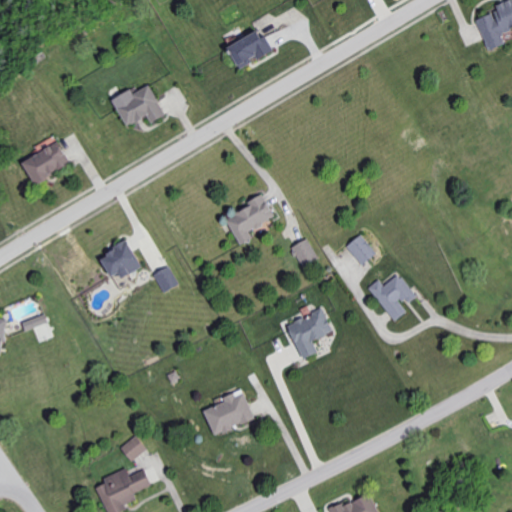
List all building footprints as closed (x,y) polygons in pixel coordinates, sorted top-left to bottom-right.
[(478,20),(490,51),(507,45),(503,33),(511,29),(511,0),(510,0),(497,5),(499,12),(478,20)] [(262,39),(258,32),(228,48),(240,70),(274,51),(266,37),(262,39)] [(166,115),(152,84),(134,93),(132,89),(114,97),(127,126),(149,115),(152,122),(166,115)] [(23,159),(33,182),(70,165),(60,142),(23,159)] [(242,244),(254,237),(250,231),(276,216),(265,195),(226,216),(242,244)] [(348,246),(363,265),(378,252),(363,233),(348,246)] [(293,246),(305,268),(321,259),(309,237),(293,246)] [(111,276),(119,272),(122,277),(142,267),(129,240),(100,254),(111,276)] [(156,272),(163,291),(179,284),(172,265),(156,272)] [(396,321),(410,310),(406,305),(418,296),(400,273),(385,285),(380,279),(369,287),(396,321)] [(334,331),(324,308),(288,324),(303,358),(319,351),(314,340),(334,331)] [(23,320),(25,329),(49,323),(47,314),(23,320)] [(205,410),(215,435),(256,418),(243,388),(224,396),(226,401),(205,410)] [(122,446),(132,461),(148,450),(138,435),(122,446)] [(108,511),(120,511),(128,509),(126,504),(138,499),(135,492),(152,485),(146,469),(130,475),(128,468),(104,478),(106,483),(98,487),(108,511)] [(332,511),(379,511),(371,492),(331,510),(332,511)]
